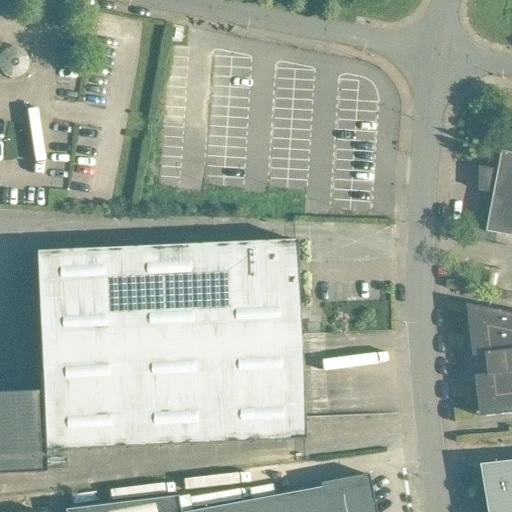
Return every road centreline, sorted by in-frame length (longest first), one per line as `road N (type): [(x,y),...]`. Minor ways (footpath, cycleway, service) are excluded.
road 1 (unclassified): [(439,511),(419,292),(435,52)]
road 2 (unclassified): [(162,0),(435,52)]
